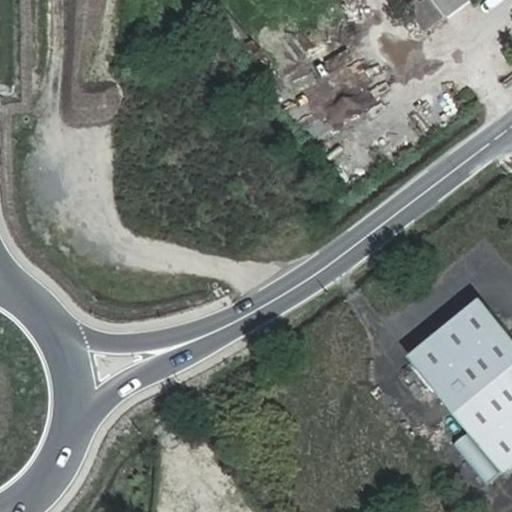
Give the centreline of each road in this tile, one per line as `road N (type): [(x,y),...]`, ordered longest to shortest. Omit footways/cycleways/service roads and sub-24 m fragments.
road 1 (unknown): [(270,307),(65,93),(88,0)]
road 2 (secondary): [(511,128),(321,273),(231,328)]
road 3 (secondary): [(78,433),(115,395),(231,328)]
road 4 (secondary): [(231,328),(109,342),(52,320)]
